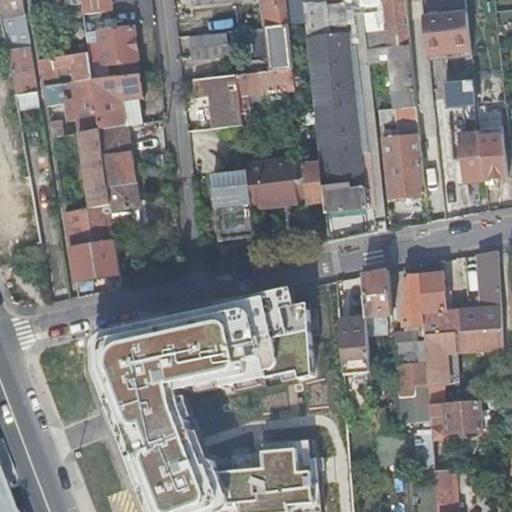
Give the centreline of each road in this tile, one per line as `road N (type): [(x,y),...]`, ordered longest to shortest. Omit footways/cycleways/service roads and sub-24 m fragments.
road 1 (unclassified): [(26,0),(79,321)]
road 2 (residential): [(196,290),(511,230)]
road 3 (residential): [(196,290),(163,0)]
road 4 (secondary): [(48,511),(0,381)]
road 5 (residential): [(79,321),(196,290)]
